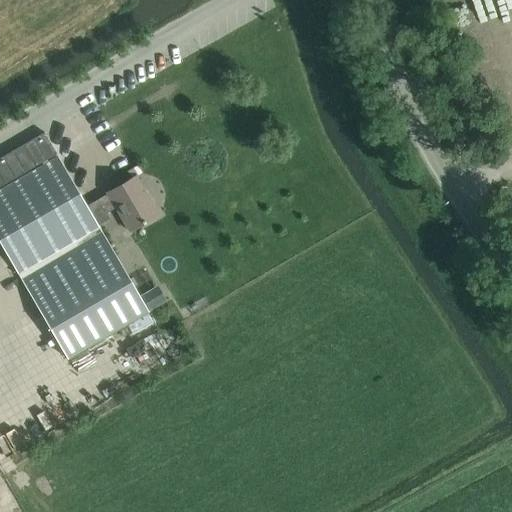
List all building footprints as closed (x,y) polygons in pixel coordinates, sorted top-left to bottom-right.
[(0,157),(0,186),(57,153),(45,132),(0,157)] [(148,312),(98,224),(109,218),(105,213),(115,207),(128,231),(158,214),(135,175),(106,192),(107,193),(86,205),(58,157),(0,189),(0,242),(19,275),(67,359),(148,312)] [(150,365),(181,352),(174,334),(162,340),(166,348),(146,357),(150,365)] [(107,362),(111,369),(127,361),(123,353),(107,362)] [(36,406),(45,422),(63,412),(54,396),(36,406)]
